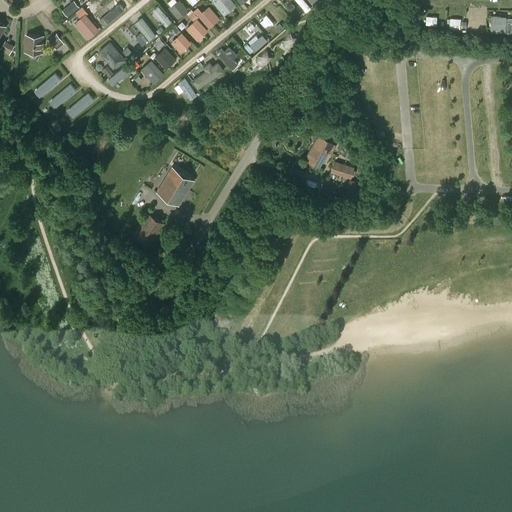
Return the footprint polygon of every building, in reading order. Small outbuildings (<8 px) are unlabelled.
[(73,0),(64,8),(70,15),(81,5),(76,0),(73,0)] [(101,18),(107,24),(125,8),(118,0),(112,0),(108,5),(111,9),(101,18)] [(180,17),(189,7),(181,0),(177,0),(170,8),(180,17)] [(213,0),(226,14),(238,4),(234,0),(213,0)] [(298,0),(307,11),(312,7),(307,0),(298,0)] [(292,2),(288,7),(298,16),(303,11),(292,2)] [(189,12),(194,19),(202,14),(209,27),(222,19),(212,3),(203,9),(200,5),(189,12)] [(167,25),(173,20),(160,4),(154,9),(167,25)] [(271,4),(266,10),(282,27),(288,22),(271,4)] [(90,38),(102,28),(82,6),(77,11),(82,16),(75,21),(90,38)] [(483,28),(483,13),(472,13),(472,28),(483,28)] [(511,14),(492,15),(492,32),(511,31),(511,14)] [(438,24),(438,15),(428,15),(427,24),(438,24)] [(131,26),(136,31),(142,27),(152,39),(158,34),(143,16),(131,26)] [(200,39),(210,28),(197,16),(187,28),(200,39)] [(449,27),(462,27),(462,17),(449,17),(449,27)] [(240,41),(248,38),(245,30),(237,33),(240,41)] [(145,31),(138,35),(144,43),(150,39),(145,31)] [(183,52),(193,41),(183,31),(172,41),(183,52)] [(48,39),(54,47),(63,40),(56,33),(48,39)] [(257,50),(269,39),(264,33),(251,44),(257,50)] [(42,35),(26,35),(25,51),(41,52),(42,35)] [(14,45),(5,40),(0,49),(9,54),(14,45)] [(117,68),(128,57),(111,40),(100,51),(117,68)] [(129,45),(124,50),(130,55),(135,50),(129,45)] [(226,49),(223,46),(218,52),(234,67),(240,61),(236,57),(240,53),(231,45),(226,49)] [(156,56),(168,67),(178,57),(166,46),(156,56)] [(156,82),(166,73),(153,58),(142,68),(156,82)] [(212,61),(205,65),(208,70),(194,78),(198,86),(226,71),(221,61),(214,65),(212,61)] [(110,62),(105,67),(111,74),(117,69),(110,62)] [(113,75),(120,83),(128,77),(121,69),(113,75)] [(34,90),(41,97),(63,78),(56,71),(34,90)] [(192,98),(199,93),(186,76),(179,81),(192,98)] [(73,82),(49,99),(55,107),(79,91),(73,82)] [(73,117),(96,98),(90,91),(67,109),(73,117)] [(319,135),(305,159),(319,166),(328,151),(330,152),(335,144),(319,135)] [(334,161),(330,172),(343,176),(350,178),(351,178),(354,167),(334,161)] [(195,180),(172,166),(156,191),(179,205),(195,180)] [(354,180),(350,179),(349,179),(346,190),(357,193),(360,182),(354,180)] [(147,212),(131,237),(149,249),(165,224),(147,212)]
